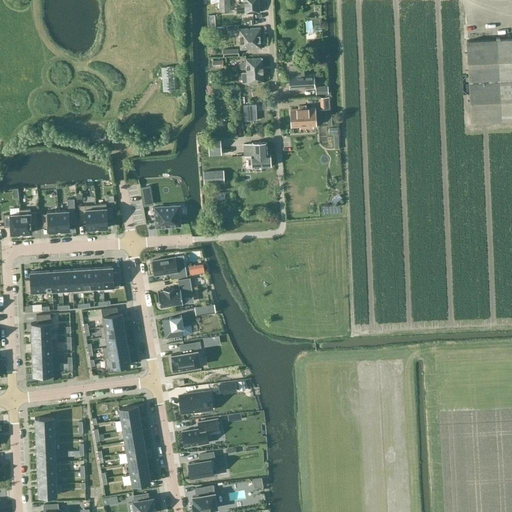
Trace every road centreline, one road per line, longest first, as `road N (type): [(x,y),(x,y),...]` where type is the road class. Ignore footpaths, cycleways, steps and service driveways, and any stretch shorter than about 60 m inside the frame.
road 1 (residential): [(131,245),(10,254),(13,400)]
road 2 (residential): [(270,0),(278,153)]
road 3 (residential): [(13,400),(154,383)]
road 4 (residential): [(154,383),(131,245)]
road 5 (residential): [(154,383),(176,511)]
